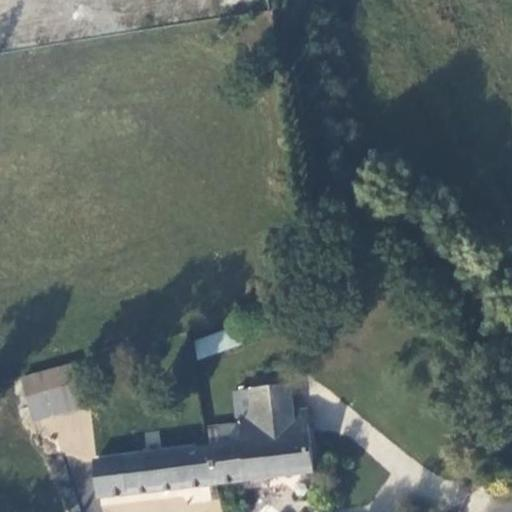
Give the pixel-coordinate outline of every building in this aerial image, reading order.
[(242,326),(196,342),(200,363),(249,346),(242,326)] [(212,440),(220,482),(317,467),(307,406),(294,407),(288,373),(250,377),(251,386),(233,388),(237,415),(240,414),(243,420),(219,424),(222,441),(212,440)] [(36,421),(85,407),(78,384),(31,398),(36,421)] [(219,424),(208,425),(212,440),(222,441),(219,424)] [(112,496),(112,497),(220,482),(212,440),(95,461),(97,499),(112,496)]
